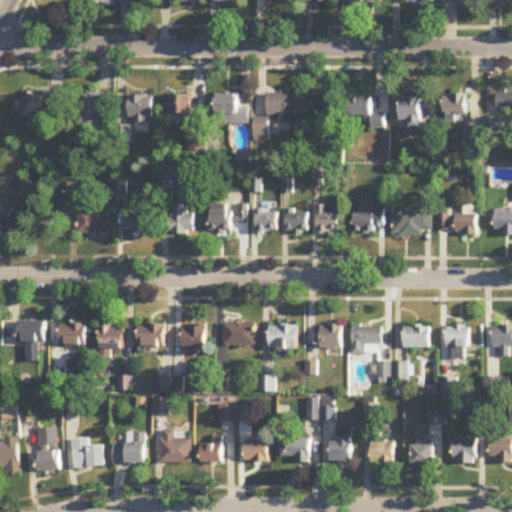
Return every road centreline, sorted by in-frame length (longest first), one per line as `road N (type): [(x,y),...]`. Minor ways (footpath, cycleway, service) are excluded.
road 1 (residential): [(0,274),(511,277)]
road 2 (residential): [(0,43),(511,45)]
road 3 (residential): [(73,511),(511,506)]
